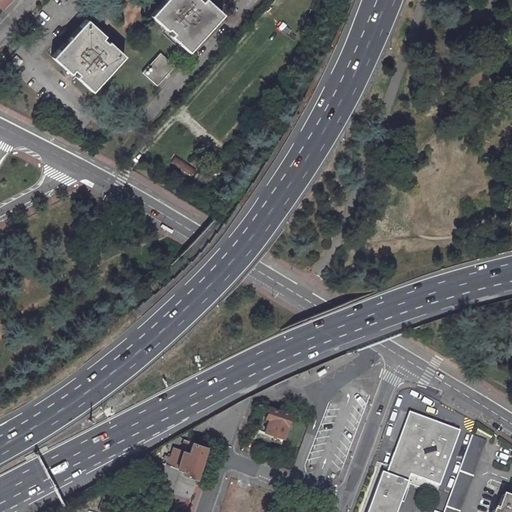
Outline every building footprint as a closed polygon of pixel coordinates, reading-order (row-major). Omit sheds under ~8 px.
[(158,0),(151,8),(167,22),(169,21),(174,25),(171,28),(188,44),(223,5),(217,0),(158,0)] [(106,29),(88,12),(53,51),(71,68),(73,66),(75,63),(80,67),(77,70),(92,84),(125,48),(110,34),(108,36),(103,31),(106,29)] [(177,59),(162,45),(144,66),(159,79),(177,59)] [(19,52),(10,61),(16,66),(24,57),(19,52)] [(178,154),(172,162),(192,177),(198,169),(178,154)] [(198,169),(192,177),(203,185),(209,178),(198,169)] [(292,418),(270,410),(267,421),(270,422),(266,435),(284,442),(292,418)] [(461,433),(410,414),(386,476),(381,475),(366,511),(407,511),(401,509),(399,511),(397,511),(410,476),(441,487),(461,433)] [(460,511),(487,443),(474,438),(445,511),(460,511)] [(168,458),(165,457),(155,487),(190,499),(206,449),(185,442),(182,443),(179,452),(174,450),(172,454),(169,453),(168,458)] [(135,477),(145,480),(146,475),(142,467),(126,474),(135,477)] [(140,495),(145,480),(135,477),(134,483),(131,492),(140,495)] [(116,488),(131,492),(134,483),(119,478),(116,488)] [(97,511),(100,511),(108,511),(116,488),(106,484),(97,511)] [(511,511),(511,501),(502,498),(497,511),(494,511),(493,511),(492,511),(511,511)]
